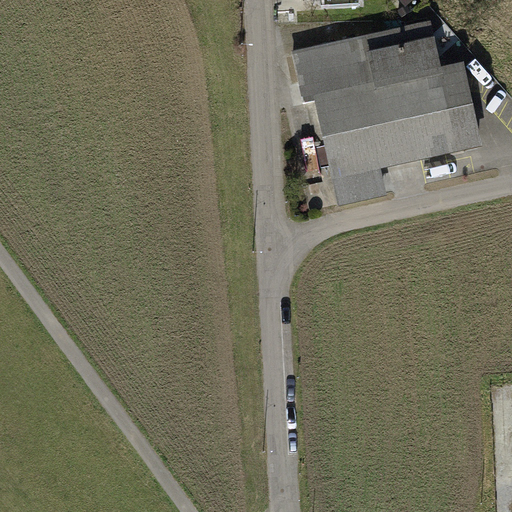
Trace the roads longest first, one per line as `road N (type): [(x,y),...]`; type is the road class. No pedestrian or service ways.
road 1 (track): [(190,511),(0,254)]
road 2 (residential): [(275,248),(289,511)]
road 3 (residential): [(260,0),(275,248)]
road 4 (residential): [(275,248),(511,188)]
